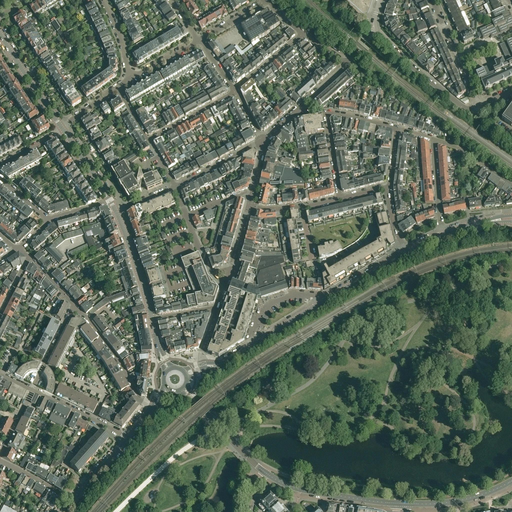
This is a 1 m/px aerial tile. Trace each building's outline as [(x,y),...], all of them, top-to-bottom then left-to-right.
[(38,1),(35,3),(42,13),(48,9),(47,8),(42,0),(41,0),(42,0),(40,1),(38,1)] [(48,0),(41,0),(42,0),(47,8),(48,9),(49,10),(53,7),(52,5),(48,0)] [(163,0),(161,0),(156,4),(153,6),(155,9),(153,10),(154,12),(166,4),(163,0)] [(184,5),(188,10),(195,5),(191,0),(186,4),(184,5)] [(241,0),(239,2),(231,7),(233,10),(241,6),(241,5),(246,2),(245,1),(246,0),(247,0),(248,0),(241,0)] [(353,0),(367,12),(371,0),(353,0)] [(427,4),(425,0),(423,0),(417,3),(412,5),(413,9),(415,9),(416,8),(427,4)] [(495,0),(487,4),(489,9),(499,4),(496,0),(495,0)] [(128,1),(124,3),(117,8),(120,13),(131,6),(130,3),(129,4),(128,1)] [(31,8),(37,17),(42,13),(35,3),(33,5),(32,7),(31,8)] [(85,16),(86,15),(97,9),(94,3),(86,8),(82,10),(85,16)] [(447,8),(449,12),(459,8),(457,3),(447,8)] [(162,13),(163,13),(170,8),(166,4),(154,12),(156,14),(158,13),(160,15),(162,13)] [(489,9),(491,13),(492,13),(501,9),(499,4),(489,9)] [(192,15),(196,12),(199,10),(195,5),(188,10),(192,15)] [(223,6),(218,9),(222,17),(223,17),(228,14),(223,6)] [(132,7),(120,14),(122,19),(133,13),(135,12),(132,7)] [(505,7),(503,8),(501,9),(492,13),(494,20),(492,21),(495,20),(496,20),(497,21),(500,20),(499,19),(501,18),(500,18),(510,13),(510,11),(508,12),(505,7)] [(164,18),(164,19),(173,13),(170,8),(163,13),(165,17),(164,18)] [(449,12),(451,17),(461,13),(459,8),(449,12)] [(100,15),(97,9),(86,15),(88,21),(100,15)] [(218,9),(213,12),(217,20),(222,17),(218,9)] [(429,10),(422,12),(423,15),(419,16),(420,18),(431,14),(429,10)] [(269,31),(280,25),(277,20),(275,21),(272,14),(270,15),(268,11),(260,15),(255,18),(241,26),(251,44),(270,32),(269,31)] [(14,19),(18,25),(26,19),(28,18),(26,16),(27,16),(24,12),(17,16),(16,16),(15,17),(15,18),(15,19),(14,19)] [(213,12),(207,16),(211,23),(217,20),(213,12)] [(122,19),(125,24),(132,20),(135,18),(136,17),(133,13),(122,19)] [(169,22),(176,18),(173,13),(164,19),(166,21),(168,23),(169,22)] [(451,17),(453,22),(463,17),(461,13),(451,17)] [(482,38),(482,40),(483,40),(485,39),(484,39),(490,36),(491,38),(498,35),(498,36),(501,34),(509,30),(508,28),(511,26),(511,17),(511,15),(510,13),(500,18),(501,18),(499,19),(500,20),(497,21),(496,20),(495,20),(492,21),(493,24),(478,30),(482,38),(481,38),(482,38)] [(102,20),(100,15),(88,21),(90,20),(91,22),(90,23),(92,26),(102,20)] [(199,20),(196,16),(193,18),(201,29),(206,26),(202,19),(199,20)] [(207,16),(202,19),(206,26),(211,23),(207,16)] [(398,17),(383,19),(385,23),(384,23),(386,27),(387,27),(389,30),(396,25),(398,24),(399,24),(400,24),(400,22),(398,23),(397,18),(398,18),(398,17)] [(453,22),(455,26),(465,22),(463,17),(453,22)] [(20,28),(21,30),(32,23),(31,23),(28,18),(26,19),(18,25),(18,26),(17,27),(18,28),(19,28),(20,28)] [(124,24),(127,29),(137,23),(135,18),(132,20),(125,24),(124,24)] [(105,26),(102,20),(92,26),(94,32),(105,26)] [(427,30),(427,29),(428,28),(427,26),(426,22),(425,23),(416,26),(417,33),(418,36),(424,34),(423,31),(427,30)] [(455,26),(457,31),(467,26),(465,22),(455,26)] [(22,34),(23,36),(35,28),(32,23),(21,30),(22,32),(22,34)] [(127,29),(130,33),(136,29),(135,27),(139,25),(137,23),(127,29)] [(389,30),(393,34),(401,26),(399,24),(398,24),(396,25),(389,30)] [(94,32),(96,37),(108,32),(105,26),(94,32)] [(189,35),(184,28),(181,30),(179,26),(178,27),(177,27),(183,38),(189,35)] [(459,36),(469,31),(467,26),(457,31),(459,36)] [(140,27),(136,30),(136,29),(130,33),(128,34),(131,39),(143,32),(140,27)] [(173,29),(171,30),(177,41),(183,38),(177,27),(173,29)] [(27,39),(28,41),(38,33),(35,28),(23,36),(25,38),(27,39)] [(295,34),(288,28),(286,29),(288,31),(285,33),(291,39),(295,36),(295,34)] [(172,45),(177,41),(171,30),(169,31),(169,32),(167,32),(166,34),(172,45)] [(278,33),(275,30),(272,32),(274,34),(274,35),(275,35),(283,45),(287,42),(282,36),(280,38),(277,34),(278,33)] [(393,35),(397,39),(403,34),(404,33),(403,33),(399,30),(393,35)] [(437,30),(427,34),(429,39),(430,39),(440,34),(437,30)] [(134,44),(145,37),(143,35),(146,33),(144,31),(143,32),(131,39),(134,44)] [(476,31),(472,32),(461,37),(464,44),(473,40),(475,39),(473,35),(474,35),(473,33),(476,32),(476,31)] [(96,37),(99,42),(110,38),(108,32),(96,37)] [(28,41),(32,48),(43,40),(38,33),(28,41)] [(397,39),(400,43),(406,38),(407,37),(404,33),(403,34),(397,39)] [(162,35),(160,36),(167,48),(172,45),(166,34),(163,36),(162,35)] [(442,39),(440,34),(430,39),(432,43),(432,44),(435,42),(442,39)] [(276,41),(274,42),(280,48),(281,47),(283,45),(275,35),(274,35),(272,37),(276,41)] [(158,38),(155,40),(161,51),(167,48),(166,48),(167,48),(160,36),(158,38)] [(411,41),(407,37),(406,38),(400,43),(404,47),(411,41)] [(99,42),(101,48),(113,44),(110,38),(99,42)] [(263,40),(265,43),(268,47),(267,48),(272,55),(276,52),(266,40),(265,38),(263,40)] [(276,52),(280,48),(274,42),(273,44),(268,38),(266,40),(276,52)] [(444,44),(442,39),(435,42),(432,44),(430,44),(427,46),(426,46),(428,48),(433,46),(434,48),(437,47),(444,44)] [(506,58),(502,60),(494,63),(497,68),(488,72),(486,69),(482,71),(476,74),(479,81),(480,80),(482,83),(485,91),(493,88),(492,87),(511,78),(511,39),(506,42),(503,44),(500,45),(506,58)] [(33,51),(35,54),(47,46),(43,40),(32,48),(33,49),(33,51)] [(156,54),(161,51),(155,40),(150,43),(156,54)] [(417,49),(416,47),(419,44),(420,45),(422,43),(420,40),(418,42),(418,43),(408,51),(411,54),(417,49)] [(299,51),(308,44),(303,41),(302,41),(297,45),(301,50),(299,51)] [(411,42),(405,48),(408,51),(418,43),(418,42),(417,41),(416,42),(415,42),(413,44),(411,42)] [(150,43),(145,47),(151,57),(156,54),(150,43)] [(214,43),(209,45),(214,52),(219,60),(222,58),(216,51),(219,49),(214,43)] [(104,54),(106,53),(115,49),(113,44),(101,48),(104,54)] [(299,51),(303,56),(312,48),(308,44),(299,51)] [(446,49),(444,44),(437,47),(435,48),(434,48),(436,53),(446,49)] [(411,54),(414,58),(426,47),(424,45),(423,47),(421,45),(417,49),(411,54)] [(39,58),(40,58),(47,53),(50,51),(47,46),(35,54),(36,56),(38,56),(39,58)] [(141,48),(139,49),(145,60),(151,57),(145,47),(142,48),(141,48)] [(414,58),(417,61),(423,55),(422,54),(426,50),(427,52),(428,51),(427,49),(426,47),(414,58)] [(138,65),(145,60),(139,49),(138,48),(136,49),(137,51),(133,54),(136,60),(135,61),(135,62),(136,64),(138,65)] [(222,64),(228,59),(227,56),(236,49),(234,48),(225,54),(226,55),(222,58),(219,60),(222,64)] [(260,48),(256,51),(264,61),(268,58),(261,50),(260,48)] [(263,48),(261,50),(268,58),(272,55),(267,48),(265,50),(263,48)] [(299,54),(293,48),(289,51),(294,58),(297,61),(299,59),(297,56),(299,54)] [(302,57),(303,59),(308,55),(310,57),(317,51),(312,48),(303,56),(302,57)] [(104,54),(104,55),(103,56),(103,58),(103,59),(117,56),(115,49),(106,53),(104,54)] [(448,54),(446,49),(436,53),(439,59),(441,57),(448,54)] [(40,59),(39,60),(41,63),(42,62),(43,63),(54,56),(50,51),(47,53),(40,58),(40,59)] [(208,62),(200,51),(195,53),(200,62),(201,62),(204,60),(206,63),(208,62)] [(254,53),(252,54),(260,64),(264,61),(256,51),(259,55),(257,56),(254,53)] [(289,51),(285,54),(292,62),(294,64),(295,66),(297,65),(293,59),(294,58),(289,51)] [(417,61),(422,66),(432,56),(427,52),(423,55),(417,61)] [(195,53),(191,56),(196,64),(197,66),(196,64),(199,63),(200,65),(202,64),(201,62),(200,62),(195,53)] [(253,56),(250,59),(257,67),(260,64),(252,54),(253,56)] [(281,57),(290,68),(292,70),(294,68),(290,63),(291,62),(295,67),(295,66),(294,64),(292,62),(285,54),(281,57)] [(451,59),(448,54),(441,57),(444,62),(451,59)] [(43,63),(46,68),(57,61),(54,56),(43,63)] [(191,56),(187,58),(192,67),(193,69),(198,66),(197,66),(196,64),(191,56)] [(422,66),(429,73),(434,67),(439,62),(432,56),(422,66)] [(250,62),(248,60),(245,57),(243,59),(246,62),(253,70),(257,67),(250,59),(249,59),(251,61),(250,62)] [(187,58),(182,61),(187,69),(188,69),(189,71),(191,70),(192,71),(194,70),(193,69),(192,67),(187,58)] [(279,59),(277,61),(285,70),(288,67),(281,58),(279,59)] [(231,59),(223,65),(226,69),(235,62),(234,63),(231,59)] [(444,62),(446,68),(453,64),(451,59),(444,62)] [(46,68),(49,73),(60,66),(57,61),(46,68)] [(182,61),(178,63),(183,72),(184,74),(186,73),(187,73),(189,72),(189,71),(188,69),(187,69),(182,61)] [(273,64),(278,71),(280,69),(282,71),(282,70),(284,72),(285,71),(285,70),(277,61),(275,62),(273,64)] [(108,66),(110,66),(109,67),(115,75),(118,73),(117,72),(117,63),(110,62),(108,62),(106,62),(108,66)] [(229,73),(236,68),(235,67),(237,65),(235,62),(226,69),(229,73)] [(245,66),(244,67),(249,73),(253,70),(246,62),(243,64),(245,66)] [(323,69),(328,74),(332,71),(328,66),(324,62),(322,63),(325,67),(323,69)] [(329,64),(328,66),(332,71),(336,67),(332,62),(330,63),(329,62),(329,63),(329,64)] [(178,63),(173,66),(178,74),(179,74),(180,77),(182,75),(182,76),(185,75),(184,74),(183,72),(178,63)] [(0,67),(0,74),(9,69),(5,64),(0,67)] [(455,70),(453,64),(446,68),(444,69),(446,74),(455,70)] [(203,70),(204,70),(205,72),(201,75),(202,77),(205,75),(213,69),(210,65),(203,70)] [(272,65),(269,68),(274,74),(276,77),(277,79),(280,77),(276,73),(278,71),(272,65)] [(51,78),(52,79),(63,71),(60,66),(49,73),(47,74),(48,75),(48,76),(48,77),(49,77),(50,77),(50,78),(51,78)] [(173,66),(169,69),(174,77),(176,80),(181,77),(180,77),(179,74),(178,74),(173,66)] [(105,69),(104,70),(111,80),(115,78),(116,78),(117,76),(116,76),(115,75),(109,67),(109,68),(106,71),(105,69)] [(239,70),(240,71),(245,76),(249,73),(244,67),(239,70)] [(327,75),(319,67),(317,68),(318,70),(317,71),(318,72),(323,78),(327,75)] [(269,68),(265,71),(272,81),(276,77),(274,74),(269,68)] [(0,74),(0,82),(0,83),(12,75),(9,69),(0,74)] [(169,69),(164,71),(169,79),(170,79),(171,82),(173,81),(174,81),(176,80),(174,77),(169,69)] [(202,77),(198,80),(199,82),(203,79),(207,76),(209,78),(216,73),(213,69),(205,75),(202,77)] [(104,72),(100,75),(106,84),(111,80),(104,70),(103,70),(104,72)] [(236,70),(230,75),(236,83),(237,83),(245,76),(240,71),(241,72),(239,74),(236,70)] [(458,76),(455,70),(446,74),(445,75),(448,80),(451,79),(451,78),(458,76)] [(55,85),(66,77),(64,74),(65,73),(64,71),(63,71),(52,79),(53,81),(52,81),(52,82),(53,83),(54,84),(55,85)] [(165,82),(166,85),(169,83),(169,84),(171,83),(171,82),(170,79),(169,79),(164,71),(160,74),(165,82)] [(265,71),(261,74),(266,81),(269,84),(272,81),(265,71)] [(311,78),(317,85),(320,81),(314,74),(313,74),(312,73),(311,71),(309,73),(310,74),(310,75),(312,77),(311,78)] [(315,72),(314,74),(320,81),(323,78),(318,72),(316,73),(315,72)] [(348,72),(344,76),(349,81),(350,82),(351,83),(352,85),(354,83),(351,80),(353,78),(348,72)] [(207,82),(208,84),(210,83),(219,76),(216,73),(209,78),(210,80),(207,82)] [(97,77),(95,78),(102,88),(107,84),(106,84),(100,75),(100,74),(96,76),(97,77)] [(159,74),(155,77),(161,89),(162,89),(161,87),(165,85),(163,83),(164,83),(159,74)] [(261,74),(257,77),(262,84),(266,81),(261,74)] [(3,88),(4,87),(16,80),(12,75),(0,83),(3,88)] [(213,83),(214,85),(221,80),(219,76),(210,83),(208,84),(209,84),(210,85),(213,83)] [(348,84),(350,82),(349,81),(344,76),(340,79),(345,85),(347,83),(348,84)] [(450,85),(453,84),(461,81),(460,81),(458,76),(451,78),(451,79),(452,81),(449,83),(450,85)] [(57,90),(58,90),(59,91),(68,84),(69,83),(66,77),(55,85),(57,87),(56,87),(57,88),(56,88),(57,89),(57,90)] [(155,77),(150,80),(156,90),(159,88),(160,89),(161,89),(155,77)] [(253,81),(258,87),(260,86),(262,88),(264,86),(262,84),(257,77),(253,81)] [(95,78),(90,82),(97,91),(102,88),(95,78)] [(316,85),(309,79),(305,82),(312,89),(316,85)] [(346,91),(343,87),(345,85),(340,79),(336,83),(344,92),(346,91)] [(4,87),(8,93),(7,94),(8,95),(20,87),(19,86),(20,85),(18,81),(17,82),(16,80),(4,87)] [(150,80),(144,83),(151,93),(156,90),(150,80)] [(214,85),(216,88),(217,89),(224,84),(221,80),(214,85)] [(241,91),(243,97),(249,91),(253,88),(256,86),(252,81),(241,90),(241,91)] [(461,81),(460,81),(461,81),(453,84),(454,85),(456,90),(463,87),(461,81)] [(90,82),(85,85),(92,94),(97,91),(90,82)] [(305,82),(301,85),(308,92),(312,89),(305,82)] [(144,83),(140,85),(146,96),(151,93),(144,83)] [(340,90),(343,93),(344,92),(336,83),(332,86),(337,92),(340,90)] [(74,90),(79,86),(77,84),(74,86),(74,88),(73,89),(69,84),(68,85),(68,84),(59,91),(60,90),(65,96),(74,90)] [(216,88),(215,89),(220,96),(228,92),(228,89),(224,84),(217,89),(216,88)] [(80,88),(87,98),(87,97),(88,98),(89,98),(90,98),(90,96),(92,94),(85,85),(80,88)] [(140,86),(135,88),(141,98),(146,96),(140,85),(140,86)] [(292,98),(296,103),(299,101),(301,99),(294,92),(288,85),(285,87),(289,91),(289,92),(291,94),(289,96),(291,99),(292,98)] [(301,85),(298,89),(304,96),(308,92),(301,85)] [(338,97),(335,94),(337,92),(332,86),(329,90),(336,98),(338,97)] [(8,95),(12,101),(24,93),(20,87),(8,95)] [(451,93),(453,94),(457,97),(458,96),(466,92),(463,87),(456,90),(453,91),(451,93)] [(135,88),(131,91),(137,103),(142,100),(141,99),(141,98),(135,88)] [(212,88),(210,89),(216,98),(220,96),(215,89),(213,90),(212,88)] [(281,102),(287,96),(278,88),(274,91),(275,91),(272,93),(281,102)] [(207,93),(212,101),(216,98),(210,89),(209,90),(210,92),(207,93)] [(301,99),(304,96),(298,89),(294,92),(301,99)] [(74,90),(65,96),(68,102),(77,96),(74,90)] [(332,97),(334,100),(336,98),(329,90),(325,93),(330,99),(332,97)] [(130,102),(131,104),(135,102),(136,103),(137,103),(131,91),(127,93),(126,96),(130,102)] [(206,94),(204,91),(200,93),(206,104),(207,103),(210,102),(206,94)] [(252,95),(249,91),(243,97),(245,101),(251,96),(252,95)] [(80,96),(83,94),(82,92),(82,93),(79,95),(77,96),(68,102),(73,108),(78,104),(82,102),(78,96),(80,95),(80,96)] [(12,101),(16,106),(27,98),(24,93),(12,101)] [(200,97),(198,99),(202,106),(206,104),(200,93),(198,95),(200,97)] [(325,93),(321,97),(327,103),(328,104),(330,105),(331,104),(328,102),(327,101),(330,99),(325,93)] [(192,98),(198,108),(202,106),(198,99),(195,100),(193,96),(191,97),(192,98)] [(254,99),(251,96),(245,101),(247,105),(253,100),(254,99)] [(316,107),(323,108),(328,104),(327,103),(321,97),(317,100),(313,104),(316,107)] [(16,106),(19,112),(31,104),(27,98),(16,106)] [(192,102),(189,103),(194,111),(198,108),(192,98),(190,99),(192,102)] [(230,108),(229,109),(230,108),(237,104),(234,99),(232,98),(224,103),(226,107),(229,106),(230,108)] [(125,106),(120,99),(119,99),(115,102),(120,110),(121,111),(126,108),(124,106),(125,106)] [(249,109),(253,116),(254,119),(261,131),(264,132),(271,126),(257,111),(261,107),(266,103),(264,99),(262,100),(257,104),(249,109)] [(288,99),(284,102),(290,108),(293,105),(288,99)] [(380,108),(378,107),(375,118),(380,119),(383,107),(385,100),(383,99),(380,108)] [(247,105),(249,109),(257,104),(253,100),(247,105)] [(354,112),(359,113),(361,106),(362,102),(362,101),(357,100),(356,104),(354,112)] [(185,101),(183,102),(190,113),(194,111),(189,103),(187,104),(186,102),(186,103),(185,101)] [(359,113),(364,115),(367,105),(368,101),(365,101),(364,102),(362,102),(361,106),(359,113)] [(116,114),(121,111),(120,110),(115,102),(110,105),(111,108),(110,109),(112,111),(113,111),(114,113),(115,113),(116,114)] [(183,107),(181,108),(186,115),(190,113),(183,102),(181,103),(182,104),(183,107)] [(280,104),(286,111),(290,108),(284,102),(281,106),(280,104)] [(224,103),(220,105),(224,113),(228,111),(226,107),(224,103)] [(274,122),(279,119),(274,112),(269,106),(268,106),(266,103),(261,107),(274,122)] [(19,112),(23,117),(34,109),(31,104),(19,112)] [(103,112),(105,115),(111,111),(108,107),(106,104),(101,108),(103,112)] [(229,109),(231,113),(239,108),(237,104),(230,108),(229,109)] [(283,115),(286,111),(280,104),(278,106),(277,105),(275,106),(276,107),(283,115)] [(220,105),(215,108),(222,120),(224,119),(222,115),(224,113),(220,105)] [(279,118),(283,115),(276,107),(277,109),(276,110),(271,105),(269,106),(274,112),(279,118)] [(511,105),(502,120),(511,126),(511,105)] [(179,107),(174,109),(180,118),(184,116),(179,107)] [(271,126),(274,122),(261,107),(257,111),(271,126)] [(144,109),(137,113),(136,114),(139,118),(146,114),(149,112),(152,111),(150,108),(145,111),(144,109)] [(170,111),(168,112),(166,108),(164,110),(165,112),(171,123),(175,121),(170,111)] [(211,111),(215,118),(217,116),(220,121),(222,120),(215,108),(211,111)] [(231,113),(234,117),(242,113),(239,108),(231,113)] [(23,117),(24,117),(27,122),(39,114),(37,111),(36,111),(34,109),(23,117)] [(174,109),(170,111),(175,121),(180,118),(174,109)] [(405,118),(403,126),(408,127),(412,111),(411,110),(408,118),(405,118)] [(213,118),(209,112),(209,111),(206,113),(204,114),(209,125),(211,127),(210,126),(212,125),(210,120),(213,118)] [(390,111),(389,113),(387,113),(385,121),(391,122),(393,114),(393,112),(390,111)] [(139,118),(141,122),(149,118),(152,116),(151,114),(150,114),(149,112),(146,114),(139,118)] [(162,116),(167,125),(171,123),(165,112),(163,113),(164,115),(162,116)] [(393,115),(393,114),(391,122),(397,124),(399,116),(395,115),(395,113),(394,112),(393,115)] [(235,120),(235,121),(244,117),(242,113),(234,117),(235,120)] [(402,125),(404,118),(406,114),(403,113),(401,117),(399,116),(397,124),(402,125)] [(1,124),(3,123),(5,127),(8,125),(6,122),(1,114),(0,115),(0,125),(1,125),(1,124)] [(199,117),(203,124),(204,125),(207,129),(211,127),(209,125),(204,114),(199,117)] [(90,116),(82,121),(85,127),(98,118),(97,115),(94,117),(92,118),(90,116)] [(124,121),(126,124),(133,120),(130,115),(121,120),(122,122),(124,121)] [(141,122),(144,126),(154,120),(152,116),(149,118),(141,122)] [(315,117),(309,118),(310,121),(311,130),(312,133),(324,131),(322,118),(320,116),(315,117)] [(341,125),(342,118),(333,116),(330,119),(331,127),(337,126),(341,125)] [(238,125),(246,121),(244,117),(235,121),(235,122),(236,121),(238,125)] [(32,132),(35,130),(35,129),(44,124),(40,118),(31,124),(28,126),(30,130),(29,131),(30,133),(32,132)] [(88,132),(98,125),(96,123),(100,120),(98,118),(85,127),(86,128),(86,129),(87,131),(88,132)] [(202,125),(198,118),(193,120),(199,130),(201,128),(200,126),(202,125)] [(295,121),(295,124),(295,131),(294,132),(296,137),(296,140),(297,147),(298,150),(299,155),(310,153),(307,137),(306,137),(305,134),(312,133),(311,130),(310,121),(309,118),(302,119),(295,121)] [(344,134),(344,133),(346,134),(349,120),(344,119),(341,130),(344,130),(344,132),(341,131),(341,133),(344,134)] [(126,124),(123,126),(124,128),(127,126),(129,130),(136,125),(133,120),(126,124)] [(144,126),(146,131),(154,127),(152,125),(156,123),(154,120),(144,126)] [(193,120),(189,123),(193,130),(193,129),(195,128),(196,131),(199,130),(193,120)] [(346,134),(346,133),(348,133),(348,131),(351,132),(354,121),(349,120),(346,134)] [(356,135),(360,122),(354,121),(351,132),(351,134),(355,135),(355,134),(356,135)] [(362,134),(362,135),(365,124),(360,122),(358,131),(357,133),(359,134),(359,133),(362,134)] [(189,123),(185,125),(192,137),(193,136),(191,132),(193,130),(189,123)] [(440,133),(441,132),(437,131),(438,128),(440,126),(437,123),(435,126),(434,127),(432,135),(439,137),(439,136),(440,136),(441,134),(440,133)] [(48,130),(44,124),(35,129),(35,130),(32,132),(33,134),(34,134),(36,137),(48,130)] [(286,128),(285,128),(292,135),(293,133),(293,125),(291,124),(286,128)] [(365,132),(368,133),(371,125),(365,124),(362,135),(364,135),(365,132)] [(129,134),(130,136),(132,135),(139,130),(136,125),(129,130),(131,133),(129,134)] [(185,125),(180,127),(186,137),(187,139),(191,137),(192,137),(185,125)] [(150,135),(159,130),(158,128),(156,129),(154,126),(154,127),(146,131),(148,134),(150,135)] [(334,135),(335,137),(333,137),(334,143),(347,141),(347,140),(345,140),(344,136),(339,136),(338,131),(340,131),(340,129),(338,129),(337,126),(331,127),(333,135),(334,135)] [(102,133),(104,137),(114,131),(112,127),(102,133)] [(176,130),(183,142),(187,139),(186,137),(180,127),(176,130)] [(93,141),(102,136),(97,128),(89,132),(88,134),(89,136),(90,135),(92,138),(91,139),(92,141),(93,141)] [(239,133),(241,136),(246,144),(255,139),(255,137),(252,131),(250,128),(243,131),(242,132),(239,133)] [(285,128),(281,133),(289,137),(292,135),(285,128)] [(179,138),(175,130),(171,133),(177,144),(179,147),(183,145),(179,138)] [(133,136),(131,136),(132,138),(134,137),(136,141),(143,137),(140,131),(133,135),(133,136)] [(166,135),(170,143),(173,141),(175,145),(177,144),(171,133),(166,135)] [(292,139),(289,137),(281,133),(277,136),(290,143),(292,139)] [(14,135),(16,138),(14,140),(18,147),(22,144),(22,143),(19,139),(16,134),(14,135)] [(400,135),(399,141),(399,142),(407,144),(408,136),(402,134),(400,135)] [(9,138),(11,141),(9,142),(9,143),(13,150),(18,147),(14,140),(12,136),(9,138)] [(241,136),(236,139),(241,147),(246,144),(241,136)] [(277,136),(274,140),(284,145),(288,147),(290,143),(277,136)] [(326,145),(325,136),(313,138),(313,142),(314,147),(316,147),(326,145)] [(3,138),(4,138),(7,144),(4,145),(8,152),(13,150),(9,143),(9,142),(6,137),(3,138)] [(137,143),(139,146),(139,147),(138,145),(134,147),(136,149),(137,148),(140,147),(146,142),(143,137),(136,141),(135,141),(134,142),(133,142),(134,145),(137,143)] [(162,137),(160,138),(154,141),(154,143),(156,147),(163,143),(162,142),(164,141),(162,137)] [(232,142),(236,150),(241,147),(236,139),(232,142)] [(420,139),(421,148),(429,148),(429,144),(427,144),(427,142),(420,139)] [(2,146),(0,147),(0,148),(3,155),(8,152),(4,145),(1,140),(0,140),(0,143),(2,146)] [(55,140),(43,147),(47,152),(48,151),(49,153),(60,146),(55,140)] [(107,152),(112,148),(109,142),(107,143),(105,140),(96,145),(98,148),(99,150),(98,151),(99,153),(101,153),(106,150),(107,152)] [(274,140),(271,144),(280,148),(281,146),(283,147),(284,145),(274,140)] [(229,153),(234,150),(230,143),(229,141),(224,144),(225,146),(229,153)] [(139,154),(150,148),(146,142),(140,147),(137,148),(136,149),(138,153),(139,154)] [(165,146),(163,144),(163,143),(156,147),(159,152),(171,145),(169,143),(168,144),(165,146)] [(224,156),(229,153),(225,146),(223,144),(220,146),(221,148),(224,156)] [(271,144),(269,149),(288,155),(289,151),(280,148),(271,144)] [(169,149),(172,147),(171,145),(159,152),(162,157),(169,153),(167,150),(169,150),(169,149)] [(64,152),(60,146),(49,153),(53,160),(55,158),(64,152)] [(376,148),(368,147),(363,147),(362,149),(362,152),(363,156),(363,160),(366,160),(376,159),(376,158),(378,158),(389,159),(390,150),(377,148),(376,148)] [(220,158),(224,156),(221,148),(216,151),(220,158)] [(122,159),(124,163),(125,163),(129,161),(134,157),(137,156),(136,154),(138,153),(136,149),(133,151),(135,153),(122,159)] [(269,149),(267,154),(277,156),(277,155),(280,157),(286,158),(285,159),(294,162),(295,158),(288,155),(269,149)] [(194,155),(191,150),(189,152),(191,155),(192,156),(193,155),(201,168),(209,164),(205,157),(204,157),(200,152),(194,155)] [(210,150),(208,151),(214,161),(218,159),(214,151),(212,153),(210,150)] [(254,150),(243,156),(243,159),(251,160),(254,160),(253,161),(255,161),(257,153),(254,150)] [(41,161),(41,160),(36,152),(35,151),(30,154),(30,155),(30,156),(36,166),(40,164),(39,162),(41,161)] [(209,164),(214,161),(208,151),(203,154),(205,157),(209,164)] [(55,158),(58,163),(57,165),(67,158),(64,152),(55,158)] [(121,163),(119,161),(117,157),(117,156),(116,156),(115,155),(114,156),(111,152),(103,157),(106,161),(110,166),(113,165),(114,167),(121,163)] [(313,156),(313,152),(310,153),(299,155),(300,162),(303,161),(306,161),(307,160),(307,159),(312,159),(311,156),(313,156)] [(173,154),(170,155),(169,153),(162,157),(165,161),(172,157),(175,156),(173,154)] [(30,156),(25,159),(31,169),(36,166),(30,156)] [(243,156),(230,164),(234,171),(235,172),(235,171),(240,168),(240,167),(239,165),(238,162),(243,159),(243,156)] [(290,166),(292,162),(282,159),(277,158),(267,156),(265,164),(274,167),(284,168),(285,165),(290,166)] [(176,164),(174,161),(172,157),(165,161),(169,168),(176,164)] [(68,159),(67,158),(57,165),(57,166),(59,167),(57,168),(60,172),(61,172),(61,171),(63,170),(72,164),(68,158),(68,159)] [(378,167),(388,166),(389,159),(378,158),(376,158),(376,159),(375,162),(379,163),(378,166),(378,167)] [(25,159),(20,162),(25,172),(31,169),(25,159)] [(243,159),(242,164),(254,167),(255,161),(253,161),(254,160),(251,160),(243,159)] [(20,162),(14,164),(20,175),(25,172),(20,162)] [(189,164),(194,172),(198,169),(195,162),(190,164),(189,164)] [(131,175),(125,163),(124,163),(112,170),(119,182),(118,182),(122,188),(129,199),(141,192),(135,180),(134,181),(130,175),(131,175)] [(14,164),(9,167),(15,178),(15,179),(15,178),(15,177),(20,175),(14,164)] [(72,164),(63,170),(61,171),(61,172),(63,174),(65,177),(68,176),(76,170),(72,164)] [(189,164),(185,166),(189,174),(194,172),(189,164)] [(230,164),(226,166),(231,174),(235,172),(234,171),(230,164)] [(261,180),(272,182),(271,183),(273,183),(276,183),(280,182),(287,182),(292,182),(293,186),(294,186),(304,186),(302,172),(284,168),(274,167),(265,164),(263,173),(261,180)] [(0,173),(9,180),(11,182),(14,181),(13,179),(15,179),(15,178),(9,167),(8,166),(1,170),(0,173)] [(181,169),(185,176),(189,174),(185,166),(184,166),(180,168),(181,169)] [(226,166),(222,168),(227,176),(231,174),(226,166)] [(378,167),(379,169),(380,173),(381,172),(382,173),(382,174),(383,177),(387,176),(388,166),(378,167)] [(222,168),(218,170),(222,177),(222,178),(223,178),(227,176),(222,168)] [(477,180),(479,181),(485,171),(482,168),(476,176),(479,178),(477,180)] [(181,169),(176,171),(181,178),(185,176),(181,169)] [(80,176),(76,170),(68,176),(65,177),(68,181),(67,181),(69,184),(71,183),(71,182),(80,176)] [(218,170),(214,173),(218,179),(219,180),(223,178),(222,178),(222,177),(218,170)] [(176,171),(172,173),(176,180),(181,178),(176,171)] [(482,183),(489,173),(485,171),(479,181),(482,183)] [(163,182),(156,172),(142,177),(142,175),(140,175),(138,183),(145,185),(148,190),(162,184),(162,183),(163,182)] [(214,173),(210,175),(212,182),(218,179),(214,173)] [(489,185),(490,186),(496,178),(492,175),(488,181),(490,183),(489,185)] [(71,183),(72,185),(70,186),(73,190),(75,188),(74,188),(76,187),(84,182),(80,176),(71,182),(71,183)] [(25,180),(19,187),(23,190),(32,180),(29,177),(25,180)] [(205,177),(201,179),(204,186),(204,187),(205,187),(208,186),(210,186),(205,177)] [(248,187),(250,181),(242,179),(239,178),(239,180),(237,182),(239,183),(238,184),(241,191),(247,189),(248,187)] [(494,185),(496,187),(500,181),(496,178),(490,186),(492,188),(494,185)] [(23,190),(27,194),(33,187),(31,185),(34,182),(32,180),(23,190)] [(348,182),(341,184),(342,191),(344,192),(350,191),(348,182),(347,180),(348,182)] [(226,184),(226,185),(227,187),(227,188),(228,188),(231,196),(236,194),(232,186),(230,181),(230,182),(227,183),(226,184)] [(496,187),(501,191),(505,185),(500,181),(496,187)] [(74,188),(75,188),(78,194),(80,193),(88,188),(84,182),(76,187),(74,188)] [(236,194),(241,191),(238,184),(232,186),(236,194)] [(27,194),(31,197),(40,187),(38,185),(35,189),(33,187),(27,194)] [(504,192),(506,194),(510,187),(505,185),(501,191),(499,195),(501,196),(504,192)] [(187,195),(192,193),(188,186),(181,189),(181,191),(186,205),(191,203),(189,198),(187,195)] [(31,197),(35,200),(41,194),(39,192),(42,188),(40,187),(31,197)] [(78,194),(82,200),(84,199),(92,194),(88,188),(80,193),(78,194)] [(3,198),(9,192),(5,189),(0,194),(0,197),(1,197),(3,198)] [(297,192),(298,202),(309,201),(307,191),(302,192),(302,194),(298,194),(297,192)] [(35,200),(34,202),(38,205),(44,198),(45,197),(43,195),(45,194),(44,192),(41,194),(35,200)] [(276,201),(275,195),(262,192),(260,198),(276,201)] [(458,201),(459,203),(460,211),(466,210),(466,209),(468,208),(467,199),(466,199),(465,196),(467,193),(466,192),(463,196),(464,202),(461,203),(460,201),(458,201)] [(9,193),(4,199),(6,201),(4,203),(6,205),(8,203),(13,196),(9,193)] [(94,202),(95,203),(96,200),(96,199),(92,194),(84,199),(82,200),(85,205),(94,202)] [(152,203),(140,207),(139,208),(143,219),(144,218),(145,218),(157,213),(156,211),(163,208),(164,210),(172,207),(171,205),(175,203),(171,194),(164,198),(152,203)] [(8,203),(10,205),(6,210),(7,211),(12,206),(17,200),(13,196),(8,203)] [(381,196),(376,197),(376,198),(378,207),(380,213),(382,213),(382,212),(385,211),(381,196)] [(38,205),(42,209),(47,203),(49,201),(45,197),(44,198),(38,205)] [(276,205),(276,201),(260,198),(259,204),(265,206),(276,205)] [(484,205),(483,206),(484,208),(495,206),(494,199),(494,198),(489,198),(484,205)] [(226,204),(226,207),(225,209),(234,212),(241,214),(244,201),(238,199),(226,204)] [(12,206),(14,208),(12,210),(13,211),(21,203),(17,200),(12,206)] [(17,210),(20,212),(25,206),(21,203),(13,211),(13,212),(14,213),(14,212),(15,212),(17,210)] [(42,209),(45,212),(50,206),(47,203),(42,209)] [(429,211),(427,205),(424,205),(430,219),(434,218),(434,209),(429,211)] [(20,212),(21,214),(20,215),(22,217),(29,209),(25,206),(20,212)] [(51,206),(50,206),(45,212),(48,214),(51,215),(54,214),(51,206)] [(96,221),(97,223),(98,225),(111,219),(107,209),(105,208),(96,210),(99,218),(99,220),(96,221)] [(140,220),(143,219),(139,208),(134,210),(139,222),(140,221),(140,220)] [(28,219),(29,218),(33,213),(29,209),(22,217),(25,220),(27,218),(28,219)] [(204,214),(204,215),(198,217),(198,216),(192,219),(196,227),(197,229),(211,228),(211,229),(214,219),(215,219),(214,218),(217,209),(216,209),(211,211),(204,214)] [(225,209),(223,215),(231,217),(239,219),(241,214),(234,212),(225,209)] [(127,214),(131,225),(139,222),(134,210),(131,211),(131,212),(127,214)] [(419,210),(417,211),(421,222),(425,221),(423,213),(420,214),(419,210)] [(264,213),(257,212),(255,220),(260,221),(264,222),(264,227),(272,227),(277,227),(275,212),(264,213)] [(0,226),(3,222),(5,220),(6,220),(8,218),(10,216),(8,214),(5,218),(3,216),(2,217),(0,218),(0,226)] [(394,241),(391,228),(387,214),(385,214),(380,215),(375,216),(381,240),(339,265),(328,271),(326,268),(321,271),(325,290),(387,253),(386,248),(394,241)] [(403,223),(403,214),(397,217),(398,220),(400,220),(402,223),(398,226),(399,228),(403,234),(408,230),(403,223)] [(237,227),(239,219),(231,217),(223,215),(221,222),(228,224),(237,227)] [(411,218),(407,220),(412,227),(416,224),(411,218)] [(37,226),(34,223),(36,221),(33,219),(32,221),(31,220),(27,224),(33,230),(37,226)] [(84,234),(84,235),(85,238),(114,226),(111,219),(98,225),(96,226),(96,225),(91,227),(86,228),(84,229),(82,229),(84,234)] [(251,219),(250,223),(264,227),(264,222),(260,221),(255,220),(251,219)] [(0,226),(0,230),(2,232),(8,225),(10,223),(6,220),(5,220),(3,222),(0,226)] [(407,220),(403,223),(408,230),(412,227),(407,220)] [(145,228),(142,221),(140,221),(139,222),(131,225),(134,232),(145,228)] [(22,226),(23,227),(29,233),(33,230),(27,224),(26,222),(22,226)] [(137,238),(148,234),(151,233),(150,232),(155,231),(155,232),(160,230),(157,222),(153,224),(145,228),(134,232),(137,238)] [(236,232),(237,227),(228,224),(221,222),(220,227),(236,232)] [(2,232),(5,235),(11,229),(7,226),(10,223),(8,225),(2,232)] [(250,223),(249,227),(263,231),(269,231),(272,231),(272,227),(264,227),(250,223)] [(55,232),(57,230),(53,224),(49,228),(53,233),(54,235),(55,235),(56,234),(55,232)] [(23,228),(21,226),(17,229),(19,231),(25,237),(29,233),(23,227),(23,228)] [(114,226),(85,238),(86,239),(90,250),(94,248),(95,247),(91,239),(98,236),(100,240),(101,240),(117,234),(114,226)] [(13,227),(11,229),(5,235),(9,239),(15,233),(12,230),(14,228),(13,227)] [(234,236),(236,232),(220,227),(219,232),(226,234),(234,236)] [(249,227),(248,232),(257,234),(257,236),(261,238),(260,240),(269,240),(269,231),(263,231),(249,227)] [(49,237),(51,235),(52,235),(51,236),(55,240),(57,238),(55,235),(54,235),(53,233),(49,228),(45,231),(49,237)] [(18,244),(21,241),(25,237),(19,231),(17,229),(17,230),(19,232),(16,234),(19,236),(14,240),(18,244)] [(51,238),(49,237),(45,231),(41,235),(45,240),(47,238),(49,241),(48,242),(50,244),(52,241),(50,239),(51,238)] [(219,232),(217,236),(233,241),(234,236),(226,234),(219,232)] [(248,232),(247,236),(260,240),(261,238),(257,236),(257,234),(248,232)] [(15,244),(18,244),(14,240),(19,236),(16,234),(15,233),(9,239),(15,244)] [(41,235),(37,238),(43,246),(45,245),(43,243),(46,241),(45,240),(41,235)] [(217,236),(215,245),(217,246),(231,249),(233,241),(217,236)] [(247,236),(245,241),(259,244),(268,245),(268,244),(272,245),(280,246),(280,245),(279,245),(279,243),(278,243),(279,240),(274,240),(274,242),(269,241),(269,240),(260,240),(247,236)] [(104,243),(95,247),(94,248),(95,251),(103,247),(102,245),(103,245),(103,246),(105,245),(108,252),(120,247),(117,237),(104,243)] [(134,241),(136,247),(148,242),(146,237),(134,241)] [(37,238),(33,241),(38,247),(40,245),(42,247),(43,246),(37,238)] [(40,249),(38,247),(33,241),(30,244),(30,246),(34,251),(36,249),(38,251),(40,249)] [(245,241),(244,245),(254,247),(258,249),(275,250),(267,249),(268,245),(259,244),(245,241)] [(138,252),(150,247),(148,242),(136,247),(138,252)] [(1,243),(0,243),(0,248),(4,254),(8,251),(8,248),(1,243)] [(333,244),(330,245),(325,246),(325,248),(318,250),(319,258),(332,256),(342,250),(338,243),(334,246),(333,244)] [(59,264),(63,261),(63,260),(62,259),(63,258),(63,257),(51,244),(45,249),(50,255),(51,256),(53,258),(55,260),(59,264)] [(138,252),(139,257),(149,253),(157,250),(155,245),(150,247),(138,252)] [(215,245),(214,248),(216,250),(221,251),(229,254),(231,249),(217,246),(215,245)] [(244,245),(243,250),(252,252),(258,253),(279,253),(277,253),(277,251),(275,251),(275,250),(258,249),(254,247),(244,245)] [(113,253),(114,255),(124,250),(122,246),(120,247),(108,252),(109,254),(113,253)] [(227,263),(229,254),(221,251),(216,250),(214,248),(211,249),(219,267),(223,265),(225,264),(227,263)] [(212,269),(219,267),(211,249),(209,250),(205,251),(206,254),(212,269)] [(43,253),(41,255),(39,253),(34,258),(38,262),(43,257),(47,253),(44,250),(43,251),(42,252),(43,253)] [(108,263),(112,262),(126,256),(124,250),(114,255),(114,256),(108,258),(109,260),(107,260),(108,263)] [(243,250),(242,254),(256,258),(261,257),(282,257),(282,256),(279,256),(279,253),(258,253),(252,252),(243,250)] [(139,257),(141,261),(155,256),(159,255),(158,253),(150,256),(149,253),(139,257)] [(13,269),(19,265),(21,266),(24,260),(24,258),(19,254),(17,254),(7,261),(13,269)] [(181,261),(182,264),(194,293),(195,293),(215,299),(218,290),(208,278),(198,254),(181,261)] [(242,254),(239,263),(258,268),(261,257),(256,258),(242,254)] [(38,262),(41,266),(42,266),(47,261),(50,258),(51,256),(50,255),(45,259),(43,257),(38,262)] [(114,267),(120,264),(128,261),(126,256),(112,262),(114,267)] [(141,261),(143,266),(154,262),(153,260),(156,259),(155,256),(141,261)] [(289,280),(286,271),(285,268),(285,266),(283,261),(282,257),(261,257),(258,268),(257,270),(256,274),(258,289),(260,299),(287,290),(289,289),(289,280)] [(46,271),(47,270),(52,266),(47,261),(42,266),(46,271)] [(120,264),(122,270),(130,267),(128,261),(120,264)] [(6,262),(1,266),(7,272),(7,273),(12,270),(6,262)] [(143,266),(145,272),(153,270),(156,268),(159,267),(158,264),(155,265),(154,262),(143,266)] [(254,279),(256,274),(257,270),(258,268),(239,263),(236,272),(249,278),(254,279)] [(25,272),(29,274),(34,266),(32,264),(29,264),(25,272)] [(31,279),(33,276),(37,270),(34,266),(29,274),(31,275),(30,278),(31,279)] [(132,274),(130,267),(122,270),(120,271),(122,278),(124,277),(132,274)] [(150,287),(151,287),(152,289),(162,286),(156,268),(153,270),(145,272),(146,275),(150,287)] [(32,279),(36,282),(36,281),(41,274),(38,270),(32,279)] [(57,270),(51,276),(55,280),(60,274),(57,270)] [(254,279),(249,278),(236,272),(233,282),(251,288),(252,285),(253,285),(253,286),(255,287),(254,282),(253,282),(254,279)] [(36,282),(39,285),(40,284),(44,277),(41,274),(36,281),(36,282)] [(59,284),(65,279),(60,274),(55,280),(59,284)] [(133,275),(132,274),(124,277),(122,278),(121,278),(123,285),(124,284),(127,283),(135,281),(133,275)] [(45,278),(44,277),(40,284),(39,285),(39,286),(37,290),(35,293),(33,297),(30,302),(30,303),(28,306),(34,309),(36,310),(37,308),(37,307),(32,305),(33,303),(37,305),(41,298),(42,298),(46,291),(52,286),(45,278)] [(29,283),(22,279),(21,279),(19,284),(26,288),(27,288),(29,286),(28,285),(29,283)] [(8,291),(12,284),(6,280),(2,287),(8,291)] [(61,286),(67,292),(73,286),(67,280),(61,286)] [(137,288),(135,281),(127,283),(124,284),(123,285),(125,292),(129,290),(137,288)] [(260,299),(258,289),(255,289),(251,288),(233,282),(230,290),(248,297),(248,296),(257,299),(257,300),(260,299)] [(17,288),(24,292),(27,294),(28,291),(25,290),(26,288),(19,284),(17,288)] [(68,292),(72,297),(77,293),(80,290),(76,285),(74,287),(68,292)] [(55,289),(52,286),(46,291),(42,298),(45,300),(44,302),(45,302),(49,295),(55,289)] [(163,288),(162,286),(152,289),(152,290),(151,291),(153,301),(163,299),(166,298),(163,288)] [(109,302),(112,305),(116,303),(117,303),(120,301),(120,299),(127,297),(127,299),(128,299),(139,296),(137,288),(129,290),(125,292),(112,297),(107,299),(106,298),(103,300),(94,308),(96,312),(109,302)] [(24,293),(16,289),(14,294),(24,299),(25,297),(22,295),(24,293)] [(51,301),(52,299),(58,292),(55,289),(49,295),(45,302),(46,303),(48,298),(51,301)] [(72,297),(75,302),(84,294),(80,290),(77,293),(72,297)] [(76,302),(79,306),(86,301),(85,299),(90,295),(93,293),(91,291),(91,290),(88,293),(76,302)] [(217,327),(208,353),(219,357),(244,341),(257,300),(257,299),(248,296),(248,297),(242,294),(240,293),(238,293),(230,290),(217,327)] [(213,304),(215,299),(195,293),(198,307),(213,304)] [(14,294),(11,299),(19,302),(20,300),(23,301),(24,299),(14,294)] [(129,304),(127,305),(129,304),(141,301),(139,296),(140,296),(139,296),(128,299),(129,304)] [(18,304),(19,302),(11,299),(9,303),(23,310),(24,308),(21,306),(18,304)] [(92,301),(91,301),(88,304),(86,302),(80,307),(83,311),(92,303),(93,302),(92,301)] [(128,310),(129,309),(131,309),(135,308),(142,306),(141,301),(129,304),(127,305),(128,310)] [(58,303),(56,306),(66,311),(68,306),(61,302),(59,304),(58,303)] [(170,308),(170,305),(169,303),(169,302),(166,303),(167,308),(155,311),(156,315),(158,316),(173,313),(172,309),(171,309),(170,308)] [(15,311),(18,312),(19,310),(22,312),(23,310),(9,303),(7,307),(15,311)] [(83,311),(86,314),(92,309),(91,307),(94,305),(92,303),(83,311)] [(176,304),(170,305),(170,308),(171,309),(172,309),(173,313),(178,312),(176,304)] [(57,309),(56,311),(63,315),(66,311),(56,306),(55,308),(57,309)] [(131,309),(132,315),(132,316),(144,312),(142,306),(135,308),(131,309),(129,309),(131,309)] [(7,307),(5,311),(19,318),(20,316),(17,315),(18,312),(15,311),(7,307)] [(11,319),(12,316),(14,317),(15,319),(18,320),(19,318),(5,311),(3,315),(11,319)] [(52,315),(61,320),(63,315),(56,311),(55,314),(53,313),(52,315)] [(210,312),(206,313),(206,315),(205,316),(205,317),(203,317),(203,320),(202,320),(201,321),(202,324),(207,323),(211,313),(210,312)] [(200,314),(194,315),(195,321),(198,320),(199,325),(191,327),(202,324),(201,321),(202,320),(200,314)] [(145,315),(134,318),(131,318),(132,323),(135,323),(146,321),(145,315)] [(10,320),(3,316),(1,320),(9,325),(15,327),(16,325),(9,322),(10,320)] [(99,316),(92,321),(95,326),(103,319),(102,317),(101,318),(99,316)] [(181,317),(182,323),(186,322),(187,327),(189,327),(188,322),(187,316),(181,317)] [(76,332),(79,332),(86,325),(81,319),(78,319),(78,317),(74,318),(74,319),(71,320),(67,328),(76,332)] [(95,326),(98,330),(105,324),(103,322),(105,321),(103,319),(95,326)] [(1,320),(0,321),(0,325),(6,328),(7,327),(14,330),(15,327),(9,325),(1,320)] [(52,320),(49,324),(58,329),(60,324),(52,320)] [(117,331),(118,330),(118,329),(122,326),(125,324),(122,320),(113,326),(117,331)] [(135,323),(135,325),(130,327),(127,328),(127,330),(131,329),(136,328),(147,326),(146,321),(135,323)] [(191,327),(191,328),(191,331),(194,330),(194,329),(199,331),(200,331),(204,332),(207,323),(202,324),(191,327)] [(49,324),(47,329),(55,334),(58,329),(49,324)] [(102,334),(110,328),(108,325),(107,327),(105,324),(98,330),(102,334)] [(92,332),(86,325),(79,332),(84,338),(92,332)] [(67,328),(63,335),(72,340),(76,332),(67,328)] [(190,351),(193,350),(195,350),(194,344),(193,342),(194,342),(194,340),(193,341),(193,339),(193,338),(191,331),(191,328),(188,329),(189,332),(184,333),(187,351),(190,350),(190,351)] [(47,329),(44,334),(53,339),(55,334),(47,329)] [(110,329),(102,335),(106,339),(114,333),(112,330),(111,331),(110,329)] [(179,329),(175,330),(175,331),(171,332),(172,337),(175,353),(179,352),(179,353),(182,352),(187,351),(184,333),(183,330),(180,331),(179,329)] [(195,337),(202,340),(204,332),(200,331),(199,331),(194,329),(194,330),(191,331),(193,338),(195,337)] [(161,332),(162,339),(165,339),(165,340),(171,339),(171,338),(172,337),(171,332),(171,330),(168,331),(161,332)] [(97,339),(92,332),(84,338),(89,345),(97,339)] [(114,333),(106,339),(109,344),(117,338),(115,336),(116,335),(114,333)] [(44,334),(42,339),(50,343),(53,339),(44,334)] [(63,335),(60,343),(69,347),(72,340),(63,335)] [(175,353),(172,337),(171,338),(171,339),(165,340),(168,351),(169,351),(170,354),(175,353)] [(109,344),(112,348),(120,341),(119,339),(118,339),(117,338),(109,344)] [(42,339),(40,344),(48,348),(50,343),(42,339)] [(195,339),(193,339),(193,341),(194,340),(194,342),(193,342),(194,344),(195,350),(198,349),(201,341),(197,340),(195,340),(195,339)] [(98,341),(91,346),(94,351),(102,345),(98,341)] [(112,348),(115,352),(123,346),(122,344),(120,341),(112,348)] [(60,343),(56,350),(65,355),(69,347),(60,343)] [(40,344),(37,349),(45,353),(48,348),(40,344)] [(94,351),(97,355),(105,349),(102,345),(94,351)] [(115,352),(118,356),(127,350),(125,347),(124,348),(123,346),(115,352)] [(35,354),(43,358),(45,353),(37,349),(35,354)] [(97,355),(101,359),(108,354),(105,349),(97,355)] [(56,350),(52,358),(61,362),(65,355),(56,350)] [(118,356),(122,360),(128,356),(129,355),(130,354),(127,350),(118,356)] [(136,354),(137,364),(150,363),(151,353),(136,354)] [(104,364),(112,359),(108,354),(101,359),(104,364)] [(129,357),(122,362),(125,367),(133,363),(133,362),(135,361),(132,357),(132,355),(129,357)] [(57,370),(61,362),(52,358),(48,365),(57,370)] [(104,364),(107,368),(114,363),(112,359),(104,364)] [(14,376),(14,375),(17,368),(11,365),(13,361),(12,360),(10,364),(6,372),(14,376)] [(107,368),(109,373),(117,368),(114,363),(107,368)] [(125,367),(127,371),(134,368),(134,367),(135,366),(133,363),(125,367)] [(36,371),(37,372),(40,365),(37,364),(36,364),(32,364),(29,364),(27,365),(25,366),(22,368),(19,370),(18,372),(17,374),(16,376),(22,379),(24,377),(25,375),(26,374),(27,374),(28,373),(29,373),(30,372),(31,372),(32,372),(34,371),(36,371)] [(48,369),(46,368),(43,375),(44,375),(44,376),(45,378),(46,379),(46,380),(47,381),(47,382),(47,384),(47,385),(47,386),(47,387),(46,389),(46,391),(52,394),(53,391),(54,389),(54,387),(55,385),(55,384),(54,382),(54,379),(53,377),(53,375),(51,373),(50,371),(49,370),(48,369)] [(109,373),(112,378),(120,373),(117,368),(109,373)] [(112,378),(115,382),(123,378),(120,373),(112,378)] [(139,380),(137,380),(141,380),(147,381),(148,374),(140,373),(139,380)] [(262,381),(266,387),(273,382),(270,376),(262,381)] [(115,382),(118,387),(126,382),(123,378),(115,382)] [(147,381),(141,380),(137,380),(136,379),(136,385),(137,385),(137,388),(140,388),(139,393),(141,397),(144,397),(147,381)] [(11,383),(7,381),(1,393),(0,395),(0,396),(1,397),(1,396),(2,397),(5,390),(8,391),(11,383)] [(121,392),(128,387),(126,382),(118,387),(121,392)] [(12,384),(8,393),(13,395),(17,386),(12,384)] [(13,395),(18,397),(22,389),(17,386),(13,395)] [(54,395),(62,399),(66,390),(59,386),(54,395)] [(122,393),(124,397),(131,392),(129,388),(122,393)] [(23,400),(25,396),(27,391),(22,389),(18,397),(23,400)] [(62,399),(70,403),(74,394),(66,390),(62,399)] [(134,397),(131,392),(124,397),(123,397),(125,400),(120,404),(123,406),(127,403),(127,402),(128,402),(134,397)] [(37,393),(32,400),(36,403),(40,395),(37,393)] [(70,403),(77,406),(82,397),(74,394),(70,403)] [(77,406),(85,410),(89,401),(82,397),(77,406)] [(130,417),(134,412),(139,406),(134,397),(128,402),(129,403),(125,409),(124,408),(123,410),(124,410),(123,411),(130,417)] [(40,403),(40,404),(45,406),(48,401),(41,398),(39,402),(40,403)] [(51,411),(54,404),(49,401),(46,408),(48,409),(48,410),(51,411)] [(93,414),(97,405),(89,401),(85,410),(93,414)] [(52,412),(49,420),(63,427),(67,420),(70,412),(57,405),(53,413),(52,412)] [(34,411),(27,407),(24,413),(33,417),(34,415),(32,414),(34,411)] [(116,416),(113,424),(121,428),(130,417),(123,411),(119,408),(118,411),(116,416)] [(98,417),(104,420),(108,411),(102,409),(98,417)] [(104,420),(113,424),(116,416),(118,411),(115,410),(114,412),(112,411),(112,412),(108,410),(108,411),(104,420)] [(31,423),(29,422),(28,422),(30,418),(32,419),(33,417),(24,413),(21,419),(30,423),(31,423)] [(73,413),(67,427),(73,429),(75,426),(78,420),(80,416),(73,413)] [(5,420),(3,423),(11,427),(13,422),(4,417),(3,419),(5,420)] [(15,431),(24,436),(26,430),(27,430),(30,423),(21,419),(15,431)] [(77,434),(78,431),(83,422),(78,420),(75,426),(73,429),(76,431),(73,437),(74,437),(75,436),(77,434)] [(85,431),(88,424),(83,422),(78,431),(80,433),(82,429),(85,431)] [(0,424),(0,427),(8,431),(11,427),(3,423),(2,425),(0,424)] [(0,433),(6,436),(8,431),(0,427),(0,433)] [(98,450),(104,443),(108,438),(100,431),(90,443),(98,450)] [(25,438),(15,433),(12,437),(20,441),(23,442),(25,438)] [(12,437),(10,443),(14,445),(17,446),(16,447),(19,449),(22,451),(26,444),(23,442),(20,441),(12,437)] [(49,446),(51,443),(46,441),(45,444),(44,444),(43,446),(43,447),(41,450),(45,452),(48,446),(49,446)] [(18,452),(19,449),(16,447),(17,446),(14,445),(10,443),(8,447),(12,449),(18,452)] [(88,461),(94,454),(98,450),(90,443),(80,454),(88,461)] [(73,453),(75,448),(70,445),(69,448),(67,450),(73,453)] [(7,448),(4,453),(12,457),(13,454),(15,455),(16,453),(7,448)] [(2,458),(11,463),(13,460),(11,459),(12,457),(4,453),(2,458)] [(78,473),(84,466),(88,461),(80,454),(70,466),(78,473)] [(25,470),(30,472),(34,466),(36,460),(34,459),(33,459),(32,458),(31,460),(29,463),(25,470)] [(34,474),(35,475),(38,468),(41,462),(37,460),(36,460),(34,466),(30,472),(34,474)] [(44,480),(46,481),(50,475),(56,463),(56,462),(54,461),(52,466),(51,466),(47,473),(43,471),(39,477),(44,480)] [(42,462),(41,462),(38,468),(35,475),(39,477),(43,471),(42,470),(45,466),(41,464),(42,462)] [(20,475),(15,484),(18,486),(19,484),(21,485),(25,477),(20,475)] [(50,475),(46,481),(50,484),(54,477),(53,477),(50,475)] [(50,484),(54,486),(58,480),(55,478),(56,476),(54,475),(53,477),(54,477),(50,484)] [(54,486),(58,489),(64,480),(63,480),(65,477),(63,475),(61,479),(59,478),(58,480),(54,486)] [(22,489),(24,490),(30,480),(25,477),(21,485),(18,491),(19,492),(21,490),(22,489)] [(58,489),(61,491),(66,482),(65,481),(67,478),(65,477),(63,480),(64,480),(58,489)] [(29,493),(35,483),(30,480),(24,490),(29,493)] [(41,496),(45,489),(36,484),(32,491),(41,496)] [(42,499),(41,501),(45,503),(51,493),(47,490),(42,499)] [(45,503),(48,506),(49,505),(50,504),(55,496),(51,493),(45,503)] [(267,511),(269,511),(270,511),(269,511),(279,503),(271,495),(266,499),(261,503),(260,505),(260,506),(259,507),(264,511),(266,510),(267,511)] [(54,507),(59,498),(55,496),(50,504),(49,505),(48,506),(52,509),(53,507),(54,507)] [(270,511),(269,511),(287,511),(285,509),(282,507),(279,503),(269,511),(270,511)]
